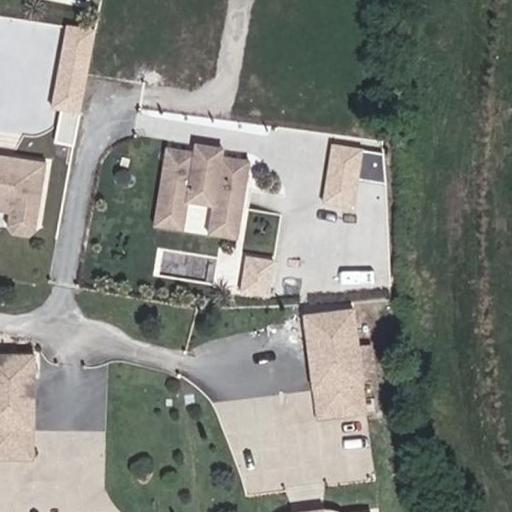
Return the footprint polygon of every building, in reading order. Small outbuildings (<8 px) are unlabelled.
[(95,32),(66,26),(51,110),(81,115),(95,32)] [(193,153),(165,149),(151,230),(185,236),(189,207),(212,211),(207,238),(238,243),(251,164),(224,159),(225,150),(195,145),(193,153)] [(366,152),(332,146),(322,205),(356,211),(366,152)] [(44,158),(0,151),(0,195),(14,197),(12,211),(17,218),(33,220),(39,215),(47,158),(44,158)] [(0,209),(12,211),(14,197),(0,195),(0,209)] [(17,218),(12,211),(10,222),(15,228),(31,231),(38,226),(39,215),(33,220),(17,218)] [(270,300),(276,262),(246,257),(240,295),(270,300)] [(363,385),(354,310),(304,316),(313,391),(363,385)] [(0,429),(33,430),(34,356),(0,355),(0,429)] [(317,420),(367,414),(363,385),(313,391),(317,420)] [(33,430),(0,429),(0,459),(33,460),(33,430)]
